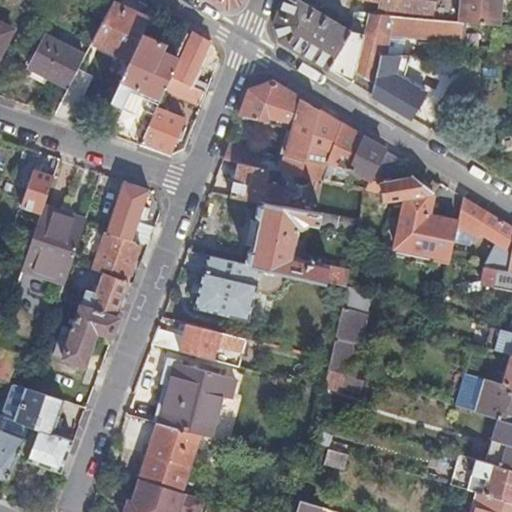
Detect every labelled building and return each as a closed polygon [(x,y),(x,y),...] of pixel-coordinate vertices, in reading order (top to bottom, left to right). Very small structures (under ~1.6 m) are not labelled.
[(353,23),(351,32),(299,0),(283,0),(275,24),(280,39),(306,55),(352,83),(356,70),(367,27),(353,23)] [(379,0),(378,15),(390,16),(433,19),(436,0),(379,0)] [(499,25),(501,0),(436,0),(433,19),(463,22),(499,25)] [(144,35),(151,19),(114,3),(94,42),(133,60),(144,35)] [(355,15),(353,23),(367,27),(370,14),(356,13),(355,15)] [(356,70),(376,81),(381,56),(390,16),(378,15),(370,14),(367,27),(356,70)] [(461,42),(463,22),(433,19),(390,16),(381,56),(404,56),(405,37),(461,42)] [(0,56),(13,32),(0,24),(0,56)] [(191,84),(210,42),(193,32),(192,33),(181,59),(173,76),(191,84)] [(32,67),(70,87),(74,81),(87,56),(47,35),(32,67)] [(141,144),(158,108),(167,89),(173,76),(181,59),(164,51),(166,46),(144,35),(133,60),(100,130),(141,144)] [(403,80),(411,56),(404,56),(381,56),(376,81),(372,95),(407,116),(411,118),(426,94),(403,80)] [(207,91),(191,84),(173,76),(167,89),(202,105),(207,91)] [(70,87),(56,115),(74,121),(78,114),(91,89),(74,81),(70,87)] [(284,172),(303,176),(321,110),(274,81),(251,90),(241,115),(271,124),(294,129),(284,164),(259,159),(262,149),(232,141),(225,159),(240,163),(284,172)] [(141,144),(171,155),(185,118),(158,108),(141,144)] [(345,184),(351,171),(366,137),(359,133),(334,118),(321,110),(303,176),(345,184)] [(351,171),(370,179),(384,148),(378,144),(366,137),(351,171)] [(35,169),(41,152),(32,149),(27,147),(17,175),(31,180),(35,169)] [(434,195),(427,189),(411,177),(394,179),(403,160),(384,148),(370,179),(382,183),(386,203),(395,201),(407,199),(434,195)] [(240,163),(231,198),(263,204),(263,202),(283,206),(288,181),(282,180),(284,172),(240,163)] [(56,176),(35,169),(31,180),(22,205),(43,213),(45,206),(56,176)] [(125,181),(110,225),(135,234),(150,190),(125,181)] [(432,181),(427,189),(434,195),(440,186),(432,181)] [(458,226),(459,222),(430,216),(434,195),(407,199),(396,248),(451,260),(458,226)] [(497,242),(484,266),(486,267),(509,271),(511,251),(511,225),(489,211),(464,197),(459,222),(458,226),(477,235),(479,231),(497,242)] [(263,204),(250,265),(250,266),(347,287),(347,286),(351,270),(330,265),(294,257),(299,232),(299,228),(303,229),(310,224),(320,226),(322,213),(283,206),(263,202),(263,204)] [(46,276),(67,214),(45,206),(43,213),(32,247),(29,254),(19,283),(36,289),(41,274),(46,276)] [(73,262),(87,221),(67,214),(46,276),(66,283),(73,262)] [(142,243),(108,232),(94,269),(105,273),(96,294),(87,291),(82,305),(117,318),(130,282),(128,281),(142,243)] [(10,239),(8,247),(29,254),(32,247),(10,239)] [(205,271),(195,308),(248,321),(249,319),(259,285),(244,281),(248,264),(241,262),(211,256),(206,271),(205,271)] [(483,285),(511,290),(511,271),(509,271),(486,267),(483,285)] [(121,319),(117,318),(82,305),(70,342),(61,338),(55,355),(87,365),(99,333),(114,338),(121,319)] [(344,308),(337,336),(348,339),(356,341),(361,342),(368,314),(354,311),(344,308)] [(153,344),(241,368),(248,340),(243,339),(243,338),(187,324),(187,325),(184,337),(159,330),(157,335),(153,344)] [(356,341),(348,339),(337,336),(331,361),(329,369),(367,380),(369,373),(350,367),(356,341)] [(0,378),(11,382),(20,354),(5,348),(0,362),(0,378)] [(168,384),(159,423),(200,434),(219,439),(235,378),(178,363),(172,385),(168,384)] [(325,392),(342,396),(344,390),(362,395),(367,380),(329,369),(326,391),(325,392)] [(511,422),(511,385),(506,383),(506,384),(487,379),(477,412),(499,419),(511,422)] [(58,424),(66,401),(30,389),(28,388),(16,420),(22,422),(31,426),(75,442),(80,428),(64,421),(62,425),(58,424)] [(0,429),(0,477),(8,481),(18,457),(25,439),(16,436),(22,422),(16,420),(5,417),(0,429)] [(511,446),(511,422),(499,419),(493,440),(511,446)] [(182,492),(200,434),(159,423),(141,479),(182,492)] [(25,439),(18,457),(63,473),(75,442),(31,426),(25,439)] [(511,468),(511,446),(493,440),(487,462),(511,468)] [(346,469),(350,455),(330,449),(326,463),(346,469)] [(482,494),(511,502),(511,468),(487,462),(477,459),(468,489),(482,494)] [(468,485),(472,464),(460,461),(455,482),(468,485)] [(182,492),(141,479),(134,502),(130,501),(126,511),(200,511),(205,499),(182,492)] [(511,511),(511,503),(482,495),(476,511),(511,511)] [(296,511),(299,500),(291,498),(287,511),(296,511)] [(321,511),(323,508),(299,500),(296,511),(321,511)]
